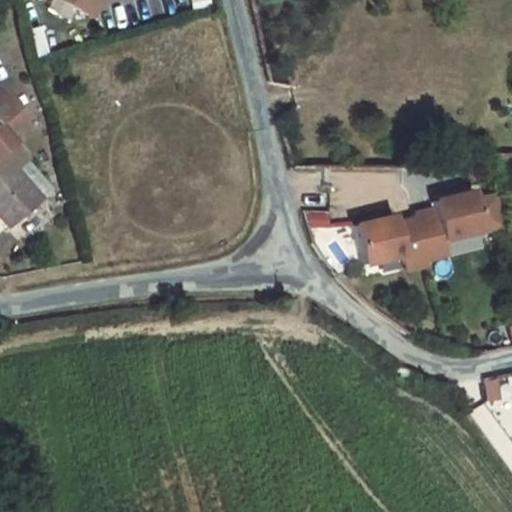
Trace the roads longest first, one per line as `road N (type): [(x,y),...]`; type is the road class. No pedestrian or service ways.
road 1 (unclassified): [(0,321),(277,272)]
road 2 (unclassified): [(277,272),(271,185),(228,0)]
road 3 (unclassified): [(277,272),(405,369),(477,385),(511,377)]
